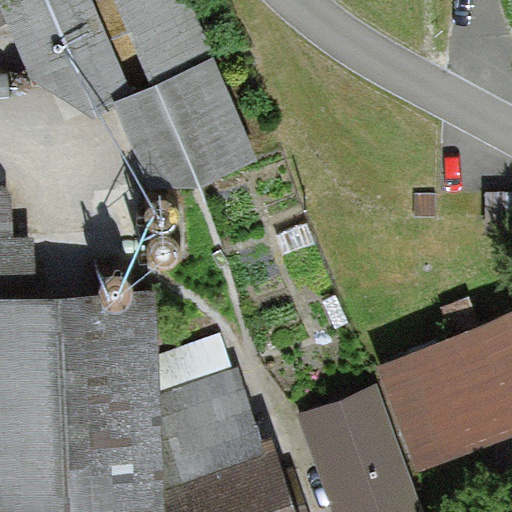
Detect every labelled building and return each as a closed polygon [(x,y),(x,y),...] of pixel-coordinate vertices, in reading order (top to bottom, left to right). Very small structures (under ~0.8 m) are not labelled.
[(96,0),(0,0),(27,65),(110,32),(96,0)] [(193,0),(134,0),(160,57),(209,35),(193,0)] [(511,183),(487,184),(488,220),(511,219),(511,183)] [(158,268),(0,269),(0,463),(139,462),(160,462),(159,350),(158,268)] [(511,292),(381,344),(420,443),(511,411),(511,292)] [(159,350),(160,462),(139,462),(157,511),(313,511),(276,409),(262,414),(239,352),(233,357),(223,329),(159,350)] [(379,376),(305,403),(347,511),(357,511),(372,508),(425,496),(379,376)] [(430,511),(425,496),(372,508),(373,511),(430,511)]
